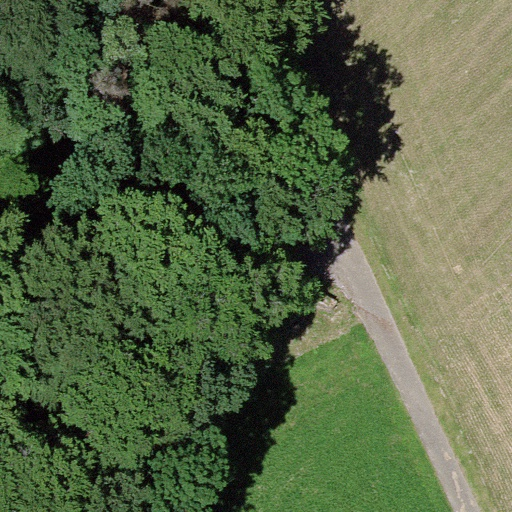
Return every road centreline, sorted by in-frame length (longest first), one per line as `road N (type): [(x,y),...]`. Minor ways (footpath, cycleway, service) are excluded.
road 1 (track): [(321,243),(169,313),(0,438)]
road 2 (track): [(462,511),(346,271),(300,200)]
